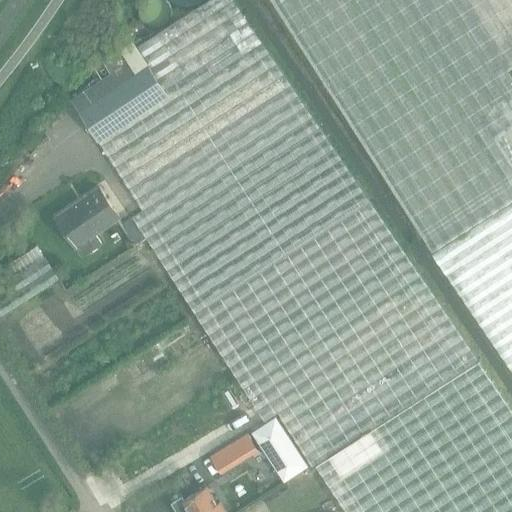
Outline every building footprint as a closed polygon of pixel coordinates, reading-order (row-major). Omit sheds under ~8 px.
[(148,63),(168,95),(258,37),(232,0),(207,0),(136,46),(148,63)] [(138,13),(141,20),(146,25),(153,28),(160,27),(166,23),(170,17),(171,9),(169,2),(166,0),(142,0),(139,6),(138,13)] [(511,0),(271,0),(430,250),(468,225),(511,196),(511,77),(506,69),(511,64),(511,0)] [(131,20),(121,28),(127,35),(137,27),(131,20)] [(511,511),(511,203),(432,255),(457,289),(511,371),(511,410),(494,385),(439,304),(430,289),(344,165),(258,37),(168,95),(98,142),(141,210),(132,216),(138,227),(263,421),(277,412),(312,465),(314,463),(346,511),(511,511)] [(78,110),(98,142),(168,95),(148,63),(136,46),(134,47),(131,43),(120,50),(121,51),(102,64),(109,73),(70,99),(78,110)] [(55,102),(40,120),(46,126),(61,108),(55,102)] [(54,217),(74,247),(81,257),(101,243),(94,234),(118,217),(98,189),(77,203),(76,202),(54,217)] [(0,282),(1,285),(0,285),(0,316),(58,278),(37,246),(0,268),(0,282)] [(275,416),(251,432),(283,481),(307,466),(275,416)] [(247,432),(209,455),(220,473),(258,450),(247,432)] [(181,496),(170,503),(175,511),(225,511),(219,502),(215,504),(205,487),(184,500),(181,496)]
